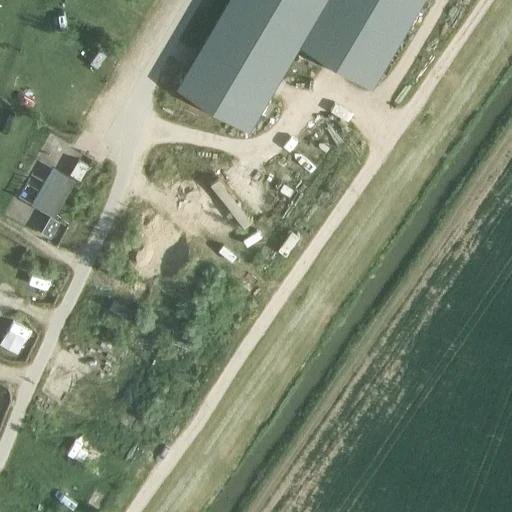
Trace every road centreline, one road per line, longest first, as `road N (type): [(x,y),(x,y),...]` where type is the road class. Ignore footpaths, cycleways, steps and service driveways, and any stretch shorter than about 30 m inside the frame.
road 1 (track): [(490,0),(135,511)]
road 2 (track): [(191,0),(106,143)]
